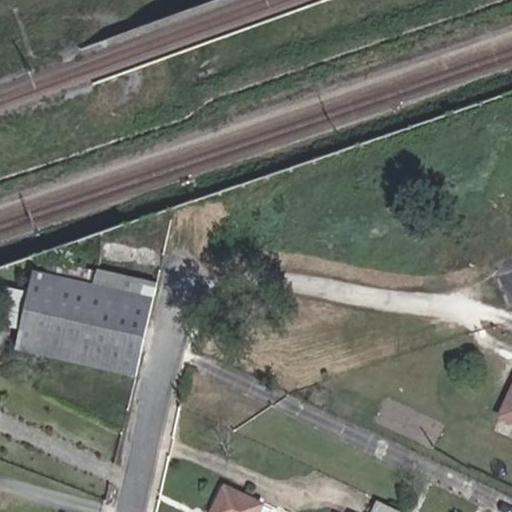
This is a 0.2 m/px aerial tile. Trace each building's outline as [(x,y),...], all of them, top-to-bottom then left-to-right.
[(138,373),(159,284),(99,270),(98,273),(62,265),(59,275),(36,270),(31,295),(22,331),(19,345),(138,373)] [(22,331),(31,295),(11,290),(3,327),(22,331)] [(511,391),(501,415),(511,420),(511,391)] [(257,511),(262,501),(225,483),(211,511),(257,511)] [(377,500),(371,511),(398,511),(399,510),(377,500)]
